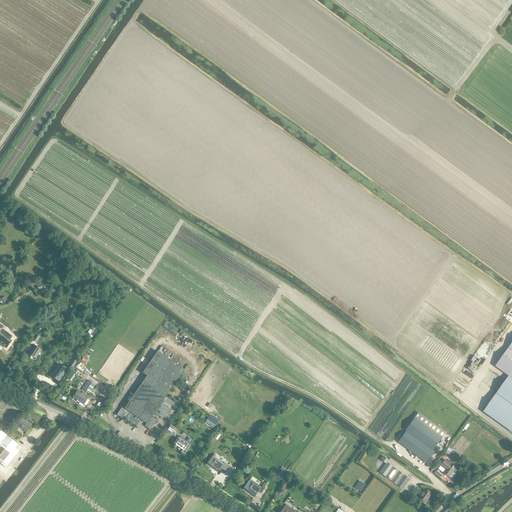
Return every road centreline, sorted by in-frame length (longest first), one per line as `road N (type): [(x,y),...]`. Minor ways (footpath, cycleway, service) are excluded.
road 1 (track): [(464,399),(293,269),(65,120),(148,0)]
road 2 (unclassified): [(245,511),(0,386)]
road 3 (track): [(98,0),(0,145)]
